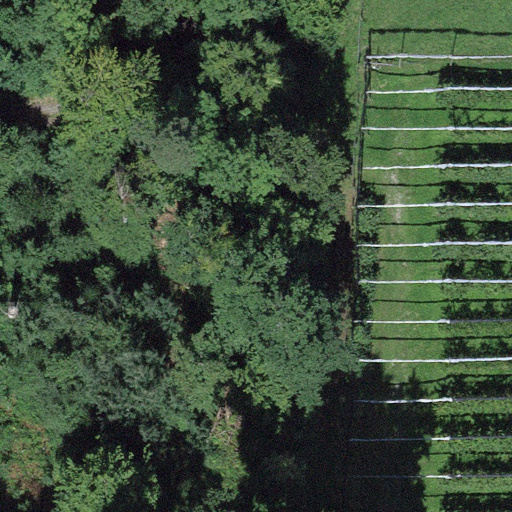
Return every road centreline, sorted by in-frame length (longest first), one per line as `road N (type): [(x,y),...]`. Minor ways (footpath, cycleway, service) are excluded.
road 1 (track): [(320,511),(357,0)]
road 2 (track): [(0,114),(120,104),(251,116),(350,136)]
